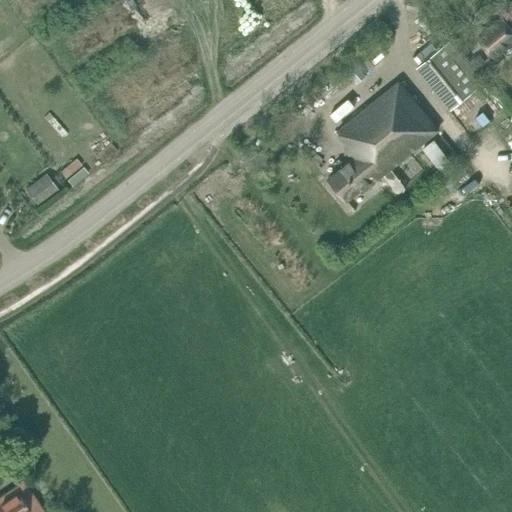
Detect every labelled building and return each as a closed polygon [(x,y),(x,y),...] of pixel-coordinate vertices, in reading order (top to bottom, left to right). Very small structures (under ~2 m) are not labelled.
[(511,32),(501,18),(482,33),(498,53),(511,41),(511,32)] [(468,39),(457,47),(464,57),(475,48),(468,39)] [(449,40),(416,68),(450,109),(484,83),(449,40)] [(360,69),(351,77),(356,84),(366,76),(360,69)] [(349,144),(377,179),(438,131),(399,82),(338,130),(349,144)] [(290,141),(285,149),(291,153),(296,145),(290,141)] [(374,182),(377,179),(349,144),(346,147),(354,158),(328,179),(345,201),(361,188),(359,186),(370,177),(374,182)] [(46,174),(25,189),(37,205),(58,190),(46,174)] [(0,511),(44,511),(21,480),(0,495),(0,511)]
